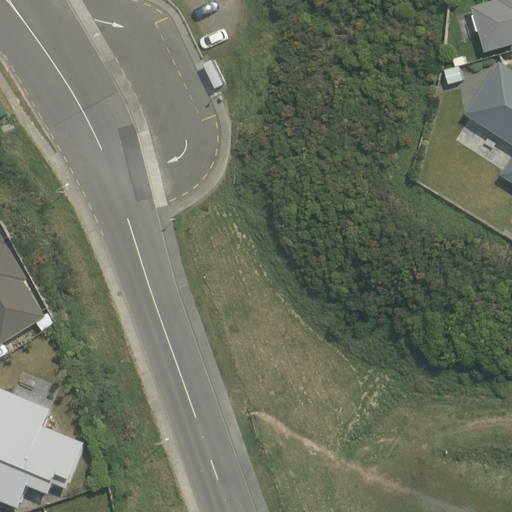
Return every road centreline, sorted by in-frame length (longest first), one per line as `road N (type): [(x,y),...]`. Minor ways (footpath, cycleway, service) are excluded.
road 1 (tertiary): [(236,511),(125,200),(18,0)]
road 2 (track): [(194,391),(464,511)]
